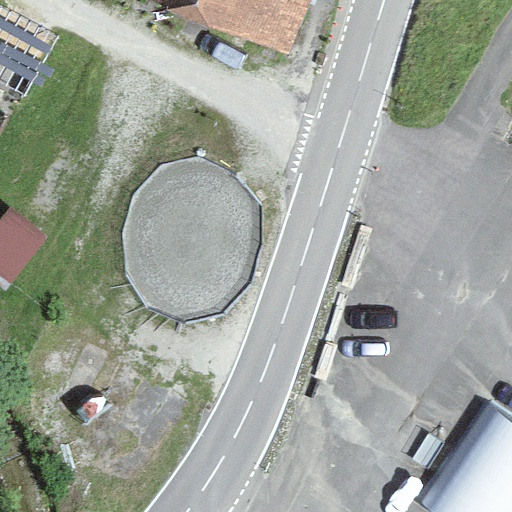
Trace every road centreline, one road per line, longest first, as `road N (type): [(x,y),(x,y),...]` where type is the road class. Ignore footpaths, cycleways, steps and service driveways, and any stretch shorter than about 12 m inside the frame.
road 1 (secondary): [(382,0),(256,394),(191,511)]
road 2 (track): [(340,146),(41,0)]
road 3 (track): [(340,146),(428,155),(451,149),(511,42)]
